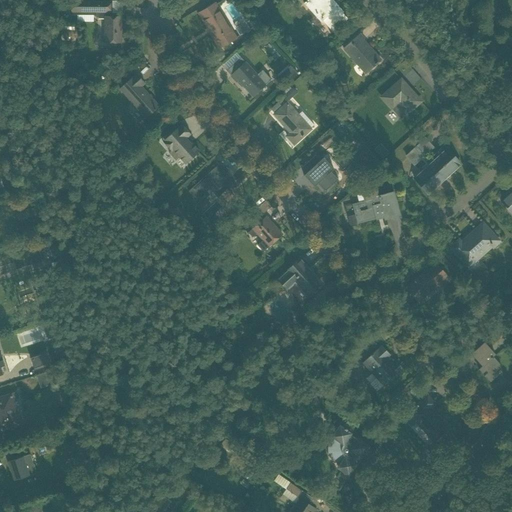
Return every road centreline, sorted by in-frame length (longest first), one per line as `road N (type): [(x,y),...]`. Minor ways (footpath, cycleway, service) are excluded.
road 1 (residential): [(366,286),(152,48),(152,0)]
road 2 (residential): [(365,0),(511,155)]
road 3 (residential): [(497,431),(366,286)]
road 4 (residential): [(511,156),(366,286)]
